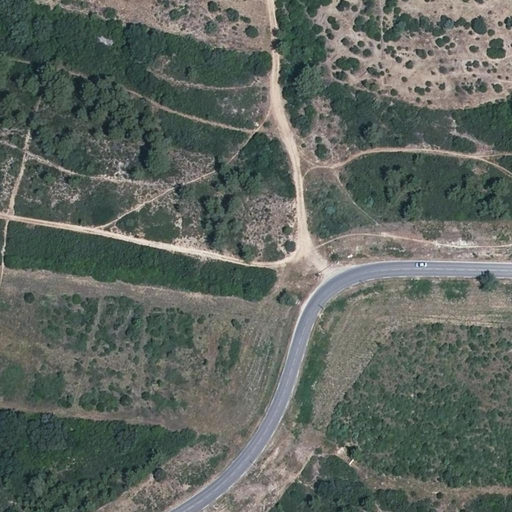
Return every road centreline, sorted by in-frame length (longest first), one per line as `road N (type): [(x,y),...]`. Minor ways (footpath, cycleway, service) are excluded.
road 1 (tertiary): [(511,269),(372,268),(335,280),(306,319),(267,428),(223,484),(182,511)]
road 2 (track): [(296,163),(306,251),(280,265),(8,217)]
road 3 (track): [(296,163),(279,115),(271,0)]
